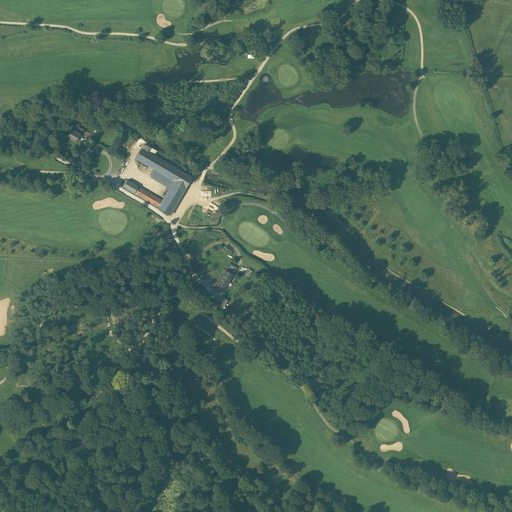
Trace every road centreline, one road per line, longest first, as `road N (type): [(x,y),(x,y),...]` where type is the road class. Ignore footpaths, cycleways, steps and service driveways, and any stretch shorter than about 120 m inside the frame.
road 1 (track): [(204,169),(236,135),(231,109),(283,36),(370,1),(391,2),(415,17),(415,121),(433,155)]
road 2 (residential): [(0,134),(115,186),(170,224),(191,196)]
road 3 (track): [(0,22),(177,44),(213,40)]
road 4 (track): [(228,299),(197,278),(185,257),(224,242),(238,252),(236,271)]
